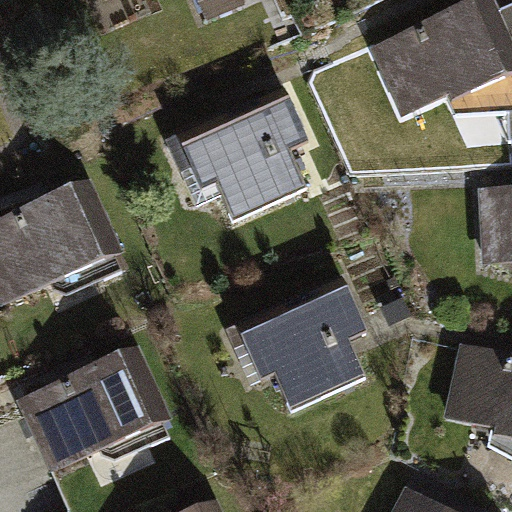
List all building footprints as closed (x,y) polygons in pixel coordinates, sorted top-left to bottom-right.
[(203,0),(207,15),(248,5),(246,0),(203,0)] [(482,0),(375,48),(406,117),(447,99),(453,113),(511,111),(511,41),(493,0),(482,0)] [(172,146),(194,196),(217,185),(235,225),(305,195),(287,155),(306,147),(284,97),(172,146)] [(0,225),(0,319),(0,320),(128,265),(93,185),(0,225)] [(511,187),(478,189),(480,263),(511,261),(511,187)] [(232,333),(254,383),(277,373),(295,413),(365,383),(347,343),(366,334),(345,284),(232,333)] [(511,353),(462,343),(447,414),(493,424),(489,442),(511,454),(511,353)] [(19,404),(54,484),(182,428),(147,348),(19,404)] [(461,511),(407,482),(390,511),(461,511)] [(203,511),(228,511),(225,503),(203,511)]
